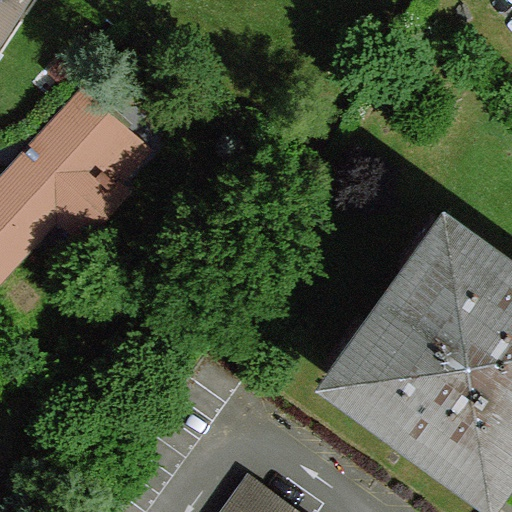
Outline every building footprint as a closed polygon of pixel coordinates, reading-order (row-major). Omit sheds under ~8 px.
[(0,0),(0,12),(14,22),(27,0),(0,0)] [(0,42),(14,22),(0,12),(0,42)] [(0,285),(60,219),(85,242),(129,193),(122,186),(152,152),(88,94),(0,191),(0,285)] [(511,267),(439,213),(325,368),(488,488),(511,454),(511,267)] [(303,511),(249,473),(221,511),(303,511)]
